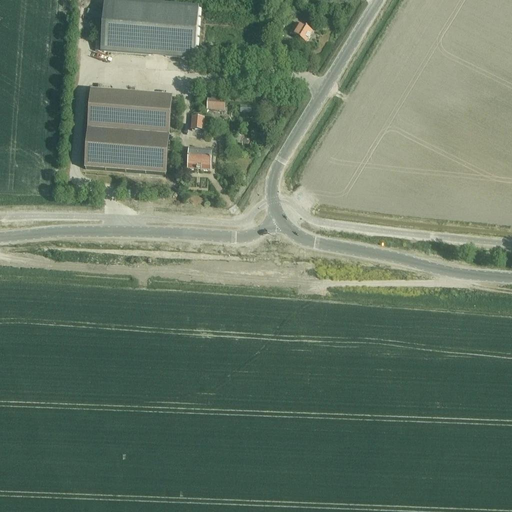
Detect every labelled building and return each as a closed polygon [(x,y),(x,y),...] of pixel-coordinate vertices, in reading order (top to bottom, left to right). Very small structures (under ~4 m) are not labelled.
[(103,53),(195,60),(199,9),(107,2),(103,53)] [(105,18),(106,7),(96,6),(96,18),(105,18)] [(289,35),(306,45),(313,33),(296,23),(289,35)] [(273,50),(280,52),(283,39),(277,37),(273,50)] [(91,92),(85,170),(166,176),(172,98),(91,92)] [(208,101),(207,112),(225,113),(225,102),(208,101)] [(192,118),(191,131),(204,132),(204,119),(192,118)] [(188,171),(210,173),(212,153),(182,151),(182,157),(189,158),(188,171)]
